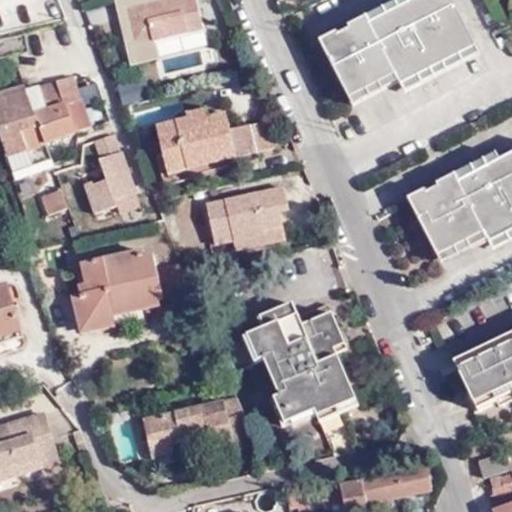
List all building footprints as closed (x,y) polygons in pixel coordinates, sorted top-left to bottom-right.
[(204,32),(196,0),(143,0),(149,24),(124,30),(129,50),(204,32)] [(478,52),(451,0),(426,0),(415,6),(373,27),(368,18),(349,28),(353,36),(343,41),(339,33),(321,42),(349,100),(397,77),(400,83),(403,88),(478,52)] [(373,27),(415,6),(412,0),(403,0),(368,18),(373,27)] [(0,42),(0,58),(21,54),(19,49),(14,50),(11,39),(0,42)] [(211,49),(167,56),(169,68),(213,60),(211,49)] [(478,52),(403,88),(406,95),(445,77),(482,59),(478,52)] [(115,81),(122,105),(150,97),(143,73),(115,81)] [(397,77),(349,100),(352,106),(400,83),(397,77)] [(70,80),(23,95),(44,147),(76,136),(75,133),(88,129),(70,80)] [(7,100),(23,95),(20,87),(5,91),(7,100)] [(212,110),(208,87),(187,92),(192,114),(212,110)] [(0,136),(17,184),(55,174),(44,147),(23,95),(7,100),(0,102),(0,136)] [(218,121),(217,116),(214,116),(212,110),(192,114),(193,117),(181,122),(183,129),(218,121)] [(234,134),(229,113),(217,116),(218,121),(183,129),(181,122),(150,128),(161,178),(208,166),(276,152),(271,127),(234,134)] [(143,210),(115,135),(96,141),(109,173),(104,175),(114,204),(118,203),(123,216),(143,210)] [(461,186),(504,165),(499,157),(456,178),(461,186)] [(492,248),(511,237),(511,160),(504,165),(461,186),(456,178),(439,186),(443,194),(432,199),(428,193),(408,202),(437,261),(487,237),(490,245),(492,248)] [(114,204),(104,175),(94,179),(104,208),(114,204)] [(208,209),(217,251),(236,247),(238,258),(305,244),(302,231),(303,231),(299,207),(307,206),(303,188),(208,209)] [(48,218),(70,211),(62,192),(42,197),(48,218)] [(437,261),(441,268),(490,245),(487,237),(437,261)] [(495,254),(511,245),(511,237),(492,248),(495,254)] [(189,293),(177,264),(153,270),(147,252),(139,253),(137,247),(131,249),(132,255),(101,264),(99,258),(69,267),(77,295),(86,323),(111,317),(109,311),(160,296),(161,301),(189,293)] [(0,340),(0,342),(18,337),(3,283),(0,284),(0,340)] [(86,323),(77,295),(69,297),(77,325),(86,323)] [(111,317),(112,321),(162,307),(161,301),(160,296),(109,311),(111,317)] [(325,428),(361,411),(337,357),(330,342),(341,337),(327,307),(299,321),(292,306),(258,322),(263,334),(215,355),(226,382),(265,364),(282,402),(292,424),(319,413),(322,420),(325,428)] [(80,335),(113,327),(112,321),(111,317),(86,323),(77,325),(80,335)] [(348,352),(341,337),(330,342),(337,357),(348,352)] [(511,347),(460,371),(475,402),(493,394),(508,388),(511,385),(511,347)] [(498,404),(511,397),(511,396),(508,388),(493,394),(498,404)] [(493,394),(475,402),(479,412),(498,404),(493,394)] [(293,427),(292,424),(282,402),(275,405),(286,430),(293,427)] [(232,437),(248,434),(235,404),(144,426),(153,464),(176,458),(174,451),(209,443),(210,451),(234,445),(232,437)] [(319,413),(292,424),(293,427),(296,432),(322,420),(319,413)] [(33,421),(0,431),(0,493),(44,480),(41,471),(56,467),(49,443),(40,446),(33,421)] [(486,474),(510,465),(509,462),(504,450),(479,458),(486,474)] [(341,487),(290,497),(293,511),(294,511),(303,511),(314,511),(343,507),(344,511),(368,511),(367,504),(429,491),(425,471),(342,489),(341,487)] [(511,511),(511,473),(501,477),(503,486),(495,489),(497,496),(489,499),(494,511),(511,511)]
